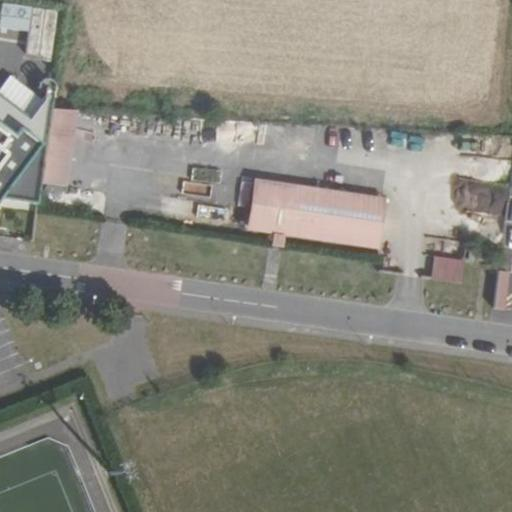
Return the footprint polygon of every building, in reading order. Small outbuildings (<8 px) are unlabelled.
[(0,30),(28,31),(27,58),(54,59),(56,9),(1,7),(0,21),(0,30)] [(0,199),(35,204),(38,184),(49,110),(50,100),(41,98),(26,119),(0,99),(0,199)] [(74,112),(49,110),(38,184),(63,188),(74,112)] [(250,180),(243,231),(270,235),(268,247),(279,249),(281,237),(376,250),(383,199),(250,180)] [(466,258),(488,261),(490,250),(468,247),(466,258)] [(434,254),(430,278),(460,282),(464,259),(434,254)] [(508,307),(509,270),(496,270),(495,307),(508,307)]
